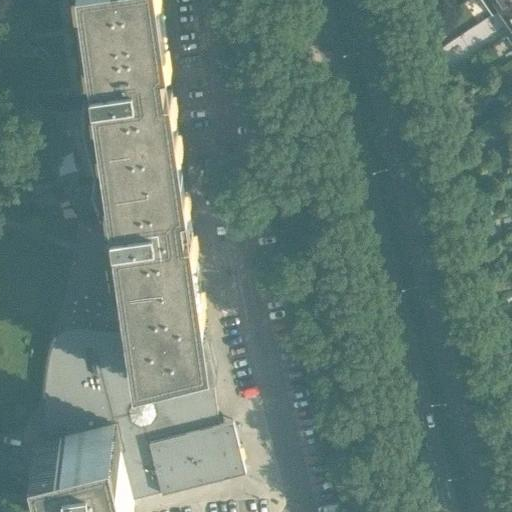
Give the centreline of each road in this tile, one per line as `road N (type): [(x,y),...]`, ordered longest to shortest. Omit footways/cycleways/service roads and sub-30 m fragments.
road 1 (tertiary): [(483,511),(356,0)]
road 2 (tertiary): [(319,0),(445,511)]
road 3 (residential): [(302,511),(252,298),(206,0)]
